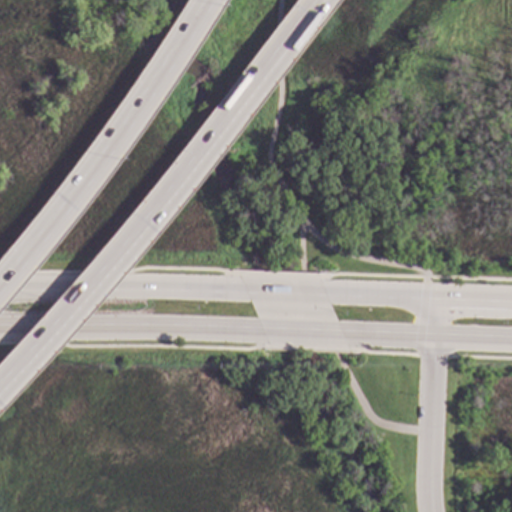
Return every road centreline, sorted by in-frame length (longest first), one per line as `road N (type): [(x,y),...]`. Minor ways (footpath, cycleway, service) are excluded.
road 1 (motorway): [(0,381),(156,206),(319,0)]
road 2 (motorway): [(198,0),(102,147),(0,278)]
road 3 (primary): [(0,326),(260,332)]
road 4 (primary): [(243,288),(0,284)]
road 5 (primary): [(511,297),(324,291)]
road 6 (primary): [(342,334),(511,338)]
